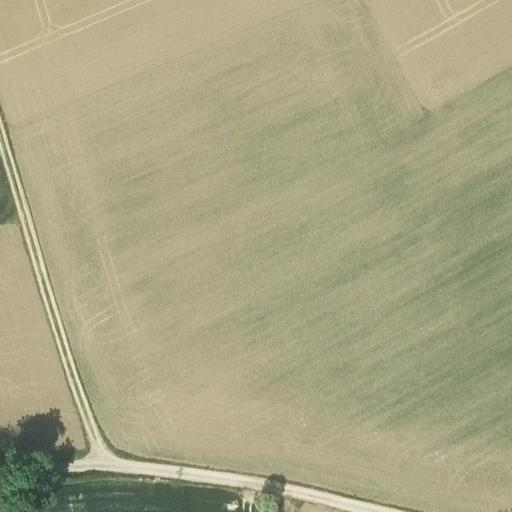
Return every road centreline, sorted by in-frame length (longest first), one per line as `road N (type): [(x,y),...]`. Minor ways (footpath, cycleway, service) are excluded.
road 1 (track): [(99,464),(0,137)]
road 2 (track): [(99,464),(261,485),(378,511)]
